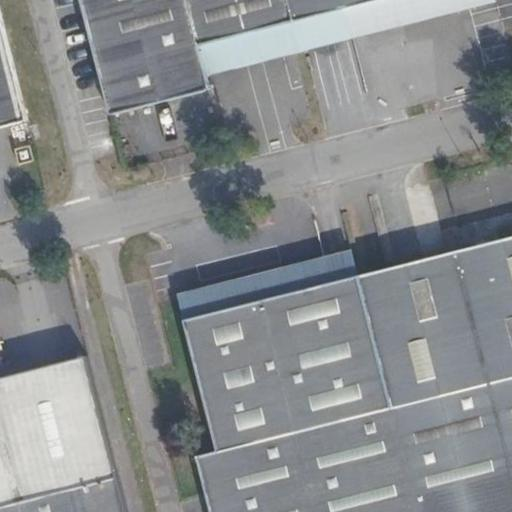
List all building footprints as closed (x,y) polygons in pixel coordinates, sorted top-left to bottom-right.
[(199,46),(187,0),(82,0),(112,115),(211,90),(206,72),(199,46)] [(295,21),(289,0),(187,0),(199,46),(295,21)] [(289,0),(295,21),(347,8),(380,0),(289,0)] [(347,8),(295,21),(303,48),(354,35),(347,8)] [(0,125),(27,118),(0,12),(0,125)] [(303,48),(295,21),(199,46),(206,72),(303,48)] [(31,146),(16,150),(20,164),(35,160),(31,146)] [(422,511),(511,511),(511,237),(461,251),(362,276),(422,511)] [(213,511),(422,511),(362,276),(186,320),(219,452),(199,457),(213,511)] [(0,511),(127,511),(119,477),(88,360),(0,383),(0,511)]
